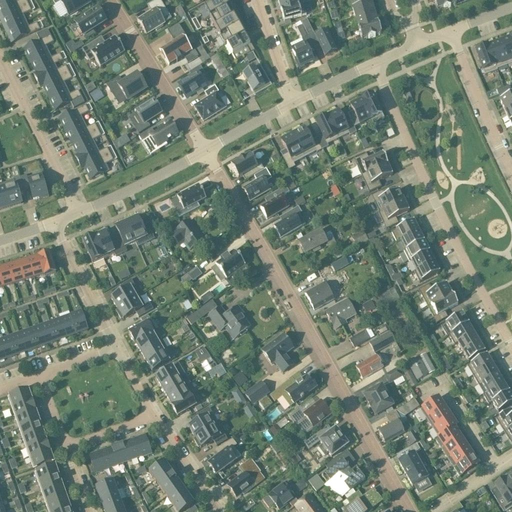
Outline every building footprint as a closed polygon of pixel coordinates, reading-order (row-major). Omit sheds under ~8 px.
[(0,13),(2,18),(29,5),(32,4),(30,0),(22,0),(17,2),(16,0),(6,0),(0,3),(0,13)] [(52,0),(55,6),(59,3),(68,17),(90,3),(87,0),(52,0)] [(163,27),(162,25),(165,23),(163,20),(170,16),(159,0),(156,0),(147,6),(151,12),(137,21),(146,35),(155,29),(156,31),(163,27)] [(210,18),(229,7),(224,0),(218,0),(204,8),(210,18)] [(302,1),(301,0),(279,0),(278,0),(281,11),(303,4),(302,1)] [(349,0),(352,9),(371,3),(370,0),(349,0)] [(433,0),(437,11),(443,9),(444,10),(451,8),(450,7),(457,5),(455,0),(433,0)] [(375,13),(371,3),(352,9),(355,19),(375,13)] [(2,18),(7,30),(26,21),(23,15),(31,12),(35,10),(32,4),(29,5),(2,18)] [(306,15),(303,4),(281,11),(284,22),(306,15)] [(229,7),(210,18),(215,27),(234,17),(229,7)] [(76,24),(86,40),(95,34),(92,29),(105,21),(98,10),(76,24)] [(378,23),(375,13),(355,19),(359,29),(378,23)] [(219,37),(220,37),(239,26),(234,17),(215,27),(220,36),(219,37)] [(29,27),(26,21),(7,30),(13,43),(40,30),(44,29),(40,22),(37,23),(29,27)] [(380,29),(378,23),(359,29),(362,41),(368,39),(375,37),(382,35),(380,29)] [(186,37),(178,24),(167,31),(175,43),(161,52),(169,66),(184,57),(188,64),(199,57),(191,44),(188,46),(183,39),(186,37)] [(239,26),(220,37),(225,46),(245,35),(239,26)] [(325,57),(336,51),(325,28),(308,36),(313,47),(319,44),(325,57)] [(46,47),(54,43),(48,30),(37,35),(40,41),(24,49),(31,62),(49,52),(46,47)] [(304,45),(292,51),(297,61),(296,62),(300,70),(309,66),(308,65),(313,62),(307,50),(313,47),(308,36),(306,33),(300,36),(302,39),(304,45)] [(245,35),(225,46),(225,47),(227,46),(236,62),(250,54),(247,47),(250,45),(245,35)] [(92,61),(95,59),(100,68),(125,52),(115,38),(105,44),(101,38),(84,49),(92,61)] [(511,45),(510,39),(498,43),(507,66),(511,64),(511,45)] [(72,41),(65,46),(71,54),(84,46),(81,42),(75,45),(72,41)] [(496,71),(498,71),(497,70),(507,66),(498,43),(487,47),(496,71)] [(485,76),(496,71),(487,47),(476,52),(485,76)] [(34,75),(63,61),(60,54),(52,58),(49,52),(31,62),(36,74),(34,75)] [(249,64),(254,61),(250,55),(245,57),(249,64)] [(63,61),(34,75),(40,88),(69,73),(66,67),(58,71),(55,65),(63,61)] [(272,86),(260,65),(243,75),(253,93),(254,93),(256,95),(272,86)] [(192,78),(179,87),(186,99),(206,86),(198,75),(204,72),(200,66),(189,73),(192,78)] [(43,87),(49,98),(68,89),(65,83),(72,79),(69,73),(40,88),(43,87)] [(127,101),(146,89),(138,75),(123,84),(119,77),(106,85),(111,93),(119,88),(127,101)] [(216,87),(205,94),(209,99),(195,108),(204,123),(227,109),(217,94),(219,92),(216,87)] [(499,96),(506,93),(504,88),(503,87),(496,90),(497,92),(499,96)] [(74,109),(84,103),(78,91),(70,95),(68,89),(49,98),(55,111),(71,103),(74,109)] [(90,95),(95,103),(103,98),(98,90),(90,95)] [(511,94),(510,96),(509,93),(500,97),(501,100),(500,100),(504,111),(511,107),(511,94)] [(373,124),(384,119),(373,96),(362,101),(373,124)] [(353,112),(347,115),(351,122),(354,128),(370,120),(372,124),(373,124),(362,101),(351,106),(353,112)] [(146,104),(135,111),(137,114),(129,119),(139,135),(150,127),(147,122),(161,113),(159,109),(160,109),(155,102),(148,106),(146,104)] [(84,123),(81,117),(89,113),(93,111),(89,104),(86,106),(59,119),(66,132),(84,123)] [(354,128),(351,122),(345,125),(339,112),(328,118),(338,139),(349,134),(350,136),(356,133),(354,128)] [(338,139),(328,118),(316,123),(323,136),(317,139),(323,150),(328,147),(327,145),(338,139)] [(98,123),(95,125),(87,129),(84,123),(66,132),(72,144),(98,131),(102,129),(98,123)] [(171,125),(148,139),(157,152),(167,146),(166,143),(178,136),(171,125)] [(75,157),(96,147),(93,141),(101,137),(105,135),(102,129),(98,131),(72,144),(78,156),(75,157)] [(305,129),(293,135),(305,158),(316,152),(317,153),(323,150),(317,139),(311,142),(305,129)] [(293,164),(305,158),(293,135),(281,142),(288,155),(283,157),(289,170),(295,167),(293,164)] [(117,151),(123,147),(120,141),(114,145),(117,151)] [(81,170),(110,155),(114,153),(111,147),(107,149),(99,153),(96,147),(75,157),(81,170)] [(81,170),(82,170),(84,169),(90,181),(109,172),(106,165),(114,161),(117,160),(114,153),(110,155),(81,170)] [(388,165),(383,154),(369,160),(367,155),(354,160),(362,177),(388,165)] [(238,162),(231,166),(239,178),(245,174),(249,180),(254,176),(264,170),(260,164),(257,166),(250,155),(245,158),(238,162)] [(278,155),(271,159),(274,164),(281,160),(278,155)] [(369,193),(381,188),(379,182),(392,176),(388,165),(362,177),(369,193)] [(243,190),(250,202),(269,190),(265,183),(272,179),(266,169),(264,170),(254,176),(257,182),(243,190)] [(45,189),(41,175),(28,179),(27,175),(20,178),(24,189),(30,187),(34,200),(39,198),(40,200),(49,197),(46,188),(45,189)] [(20,178),(14,180),(14,181),(3,184),(10,207),(21,204),(17,191),(24,189),(20,178)] [(288,186),(291,192),(297,188),(293,183),(288,186)] [(0,210),(10,207),(3,184),(0,184),(0,210)] [(184,211),(206,199),(199,186),(177,197),(184,211)] [(273,201),(260,209),(267,220),(288,207),(282,197),(289,193),(286,187),(270,196),(273,201)] [(340,195),(337,188),(332,191),(335,197),(340,195)] [(371,197),(374,203),(379,213),(378,213),(378,214),(404,201),(399,191),(386,197),(383,191),(371,197)] [(409,212),(404,201),(378,214),(386,230),(399,224),(396,219),(409,212)] [(162,207),(160,202),(151,207),(153,212),(162,207)] [(298,207),(279,218),(282,224),(274,228),(281,239),(305,225),(300,215),(302,213),(298,207)] [(128,222),(127,223),(136,243),(138,247),(155,239),(149,228),(144,231),(138,218),(136,218),(135,217),(127,220),(128,222)] [(190,250),(204,240),(189,221),(176,231),(178,233),(172,237),(179,246),(185,242),(190,250)] [(419,232),(414,221),(391,233),(396,243),(419,232)] [(138,247),(136,243),(127,223),(116,228),(122,241),(116,243),(121,255),(127,252),(125,248),(135,243),(137,247),(138,247)] [(168,239),(161,228),(156,232),(163,242),(168,239)] [(362,231),(351,237),(357,248),(368,241),(362,231)] [(327,243),(334,239),(330,232),(323,236),(321,232),(299,243),(305,254),(312,251),(314,253),(320,250),(319,247),(327,243)] [(404,252),(424,242),(419,232),(396,243),(397,244),(400,242),(405,251),(404,252)] [(116,257),(121,255),(116,243),(111,245),(105,233),(94,237),(104,260),(115,255),(116,257)] [(104,260),(94,237),(83,242),(93,265),(104,260)] [(429,252),(424,242),(404,252),(409,262),(429,252)] [(221,259),(222,260),(216,265),(227,280),(246,266),(235,251),(228,255),(221,259)] [(414,272),(414,273),(434,262),(429,252),(409,262),(409,263),(411,262),(415,272),(414,272)] [(50,255),(39,258),(45,278),(56,274),(50,255)] [(29,261),(34,278),(44,275),(45,278),(39,258),(29,261)] [(328,263),(326,259),(315,265),(318,269),(328,263)] [(331,266),(335,273),(348,265),(345,259),(331,266)] [(29,261),(19,264),(24,281),(34,278),(29,261)] [(440,273),(434,262),(414,273),(420,283),(440,273)] [(8,267),(14,285),(24,281),(19,264),(8,267)] [(0,277),(3,288),(14,285),(8,267),(0,269),(0,277)] [(188,275),(193,282),(202,275),(197,268),(188,275)] [(120,280),(128,276),(126,270),(117,274),(120,280)] [(131,280),(120,286),(123,292),(111,299),(117,309),(139,296),(133,286),(134,286),(131,280)] [(314,311),(334,300),(325,283),(305,294),(314,311)] [(447,287),(446,284),(433,292),(430,286),(419,292),(428,308),(452,295),(451,293),(453,292),(449,286),(447,287)] [(214,298),(210,293),(201,299),(203,302),(201,303),(203,306),(214,298)] [(437,324),(448,318),(445,313),(458,305),(452,295),(428,308),(437,324)] [(150,304),(145,307),(139,296),(117,309),(118,311),(116,312),(121,319),(122,318),(123,320),(136,312),(139,318),(153,310),(150,304)] [(377,305),(383,302),(380,296),(373,300),(377,305)] [(344,322),(356,315),(347,300),(325,313),(335,330),(346,325),(344,322)] [(371,301),(362,306),(365,311),(370,309),(371,311),(375,309),(371,301)] [(220,308),(209,316),(221,332),(227,326),(236,338),(234,339),(250,328),(236,309),(226,316),(220,308)] [(197,312),(187,320),(192,326),(202,319),(197,312)] [(82,314),(71,318),(77,335),(88,331),(82,314)] [(447,337),(469,324),(463,314),(441,327),(447,337)] [(77,335),(71,318),(61,321),(67,338),(77,335)] [(57,342),(67,338),(61,321),(51,325),(57,342)] [(129,334),(135,344),(157,331),(151,321),(129,334)] [(468,325),(469,324),(447,337),(449,336),(454,345),(474,334),(468,325)] [(57,342),(51,325),(40,328),(46,346),(57,342)] [(185,334),(190,331),(187,326),(181,329),(185,334)] [(46,346),(40,328),(30,332),(36,349),(46,346)] [(162,340),(157,331),(135,344),(136,344),(141,353),(162,340)] [(365,331),(349,340),(354,349),(370,340),(365,331)] [(36,349),(30,332),(20,336),(26,353),(36,349)] [(375,354),(395,343),(390,333),(369,344),(375,354)] [(463,353),(479,343),(474,334),(454,345),(455,346),(457,344),(463,353)] [(20,336),(10,339),(16,356),(26,353),(20,336)] [(286,336),(284,338),(283,336),(262,351),(272,365),(275,363),(283,373),(293,366),(288,358),(287,359),(284,355),(293,349),(288,343),(290,342),(286,336)] [(428,339),(432,346),(436,343),(432,336),(428,339)] [(0,342),(0,343),(6,360),(16,356),(10,339),(0,342)] [(146,362),(167,350),(162,340),(141,353),(146,362)] [(463,353),(469,363),(485,353),(479,343),(463,353)] [(167,350),(146,362),(152,372),(173,359),(167,350)] [(200,365),(211,359),(209,355),(198,361),(200,365)] [(473,377),(493,364),(488,355),(467,367),(473,377)] [(363,380),(383,368),(376,356),(356,368),(363,380)] [(431,377),(438,373),(429,356),(422,360),(431,377)] [(431,377),(422,360),(410,367),(411,368),(419,384),(431,377)] [(447,372),(451,369),(447,362),(443,365),(447,372)] [(498,374),(493,364),(473,377),(478,386),(498,374)] [(161,388),(185,374),(184,374),(180,376),(175,367),(156,378),(161,388)] [(219,379),(226,374),(223,369),(216,373),(219,379)] [(390,383),(403,376),(399,369),(386,376),(390,383)] [(410,370),(403,374),(411,388),(418,384),(410,370)] [(188,379),(185,374),(161,388),(167,397),(188,384),(190,383),(188,379)] [(240,374),(232,379),(239,388),(246,383),(240,374)] [(504,383),(498,374),(478,386),(484,395),(504,383)] [(302,401),(304,399),(303,398),(316,388),(311,382),(309,383),(306,378),(301,382),(300,382),(296,385),(292,379),(270,396),(275,403),(282,397),(291,408),(301,400),(302,401)] [(193,394),(188,385),(190,384),(190,383),(188,384),(167,397),(172,406),(172,407),(193,394)] [(245,395),(253,405),(269,393),(261,383),(245,395)] [(509,393),(504,383),(484,395),(489,405),(492,403),(509,393)] [(393,407),(382,386),(364,396),(368,404),(371,409),(373,412),(375,416),(393,407)] [(237,399),(242,396),(238,389),(231,393),(234,398),(237,399)] [(22,404),(32,401),(28,390),(8,397),(11,408),(22,404)] [(509,393),(492,403),(498,413),(511,404),(511,395),(510,392),(509,393)] [(199,404),(193,394),(172,407),(178,417),(199,404)] [(272,404),(267,397),(259,403),(264,410),(272,404)] [(427,420),(445,408),(438,398),(420,410),(427,420)] [(32,401),(22,404),(11,408),(15,418),(35,411),(32,401)] [(322,422),(331,415),(321,401),(305,413),(300,407),(288,416),(299,430),(304,426),(312,427),(314,428),(316,427),(321,427),(322,422)] [(419,407),(414,401),(396,412),(404,417),(419,407)] [(248,416),(254,413),(250,406),(244,410),(248,416)] [(195,438),(218,424),(209,408),(198,415),(201,420),(189,428),(195,438)] [(451,417),(445,408),(427,420),(433,429),(451,417)] [(511,410),(511,409),(495,419),(504,433),(511,427),(511,410)] [(385,416),(390,425),(378,431),(385,444),(404,433),(400,426),(405,424),(407,426),(409,425),(406,419),(404,418),(400,420),(395,410),(385,416)] [(36,422),(39,421),(35,411),(15,418),(19,428),(36,422)] [(457,426),(451,417),(433,429),(438,438),(435,440),(457,426)] [(39,421),(36,422),(19,428),(22,439),(43,431),(39,421)] [(218,424),(195,438),(196,439),(194,440),(198,448),(200,447),(201,448),(213,441),(217,447),(227,440),(218,424)] [(270,431),(277,439),(284,434),(277,425),(270,431)] [(454,428),(457,427),(457,426),(435,440),(441,450),(460,437),(454,428)] [(332,458),(348,445),(336,429),(332,432),(324,438),(320,432),(305,444),(309,450),(320,442),(322,446),(319,448),(325,456),(328,453),(332,458)] [(26,449),(46,442),(43,431),(22,439),(26,449)] [(409,440),(403,443),(406,448),(412,444),(412,445),(419,441),(414,431),(407,436),(409,440)] [(131,441),(138,458),(152,453),(145,436),(131,441)] [(460,437),(441,450),(447,459),(466,446),(460,437)] [(131,441),(117,446),(124,463),(138,458),(131,441)] [(234,441),(215,451),(220,457),(208,465),(216,475),(241,458),(235,449),(238,446),(234,441)] [(46,442),(26,449),(29,459),(50,452),(46,442)] [(270,447),(276,455),(281,451),(275,443),(270,447)] [(117,446),(104,451),(110,468),(124,463),(117,446)] [(447,459),(451,457),(456,466),(453,468),(472,455),(466,446),(447,459)] [(89,456),(96,473),(110,468),(104,451),(89,456)] [(50,452),(29,459),(33,470),(54,463),(50,452)] [(414,454),(399,463),(412,487),(428,479),(414,454)] [(453,468),(460,477),(467,473),(468,474),(473,471),(471,470),(479,465),(472,455),(453,468)] [(244,475),(228,487),(237,498),(243,493),(244,495),(252,489),(251,487),(254,485),(251,480),(261,472),(251,459),(239,468),(244,475)] [(343,461),(322,477),(327,484),(324,487),(342,498),(350,492),(365,480),(356,469),(352,472),(343,461)] [(164,462),(149,472),(155,481),(170,470),(164,462)] [(55,466),(34,473),(38,484),(58,477),(55,466)] [(155,481),(161,489),(176,479),(170,470),(155,481)] [(317,476),(309,482),(316,492),(321,489),(317,484),(321,481),(317,476)] [(58,477),(38,484),(42,494),(62,487),(58,477)] [(182,487),(176,479),(161,489),(167,497),(182,487)] [(503,481),(503,480),(496,484),(496,485),(495,486),(502,498),(497,502),(503,511),(504,511),(511,507),(511,489),(506,480),(505,480),(503,481)] [(96,487),(100,497),(117,491),(113,481),(96,487)] [(307,488),(301,481),(295,486),(300,493),(307,488)] [(298,511),(321,511),(309,496),(299,503),(289,491),(292,488),(287,482),(263,501),(269,509),(274,505),(279,511),(289,503),(291,505),(292,504),(298,511)] [(62,487),(42,494),(45,504),(66,497),(62,487)] [(167,497),(173,506),(187,495),(182,487),(167,497)] [(344,510),(344,511),(368,511),(383,501),(374,489),(363,497),(359,491),(347,500),(350,504),(349,504),(345,507),(343,509),(344,510)] [(480,498),(486,494),(483,489),(476,493),(480,498)] [(104,507),(120,501),(117,491),(100,497),(104,507)] [(182,511),(194,504),(187,495),(173,506),(177,511),(182,511)] [(66,497),(45,504),(47,511),(55,511),(69,507),(66,497)] [(104,507),(105,511),(119,511),(124,510),(120,501),(104,507)]
